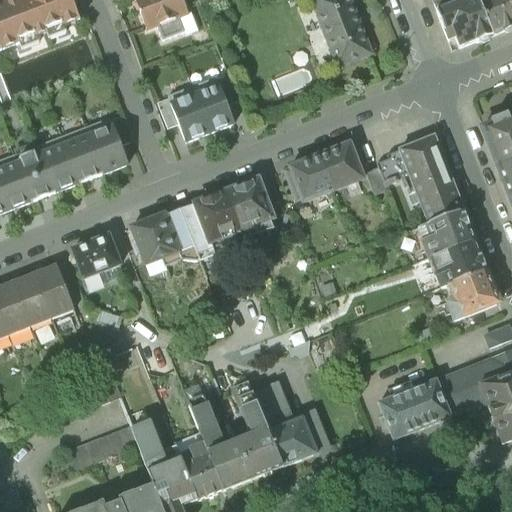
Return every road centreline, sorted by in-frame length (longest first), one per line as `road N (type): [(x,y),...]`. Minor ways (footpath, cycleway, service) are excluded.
road 1 (residential): [(436,86),(166,192)]
road 2 (secondary): [(511,491),(470,475),(414,469),(363,477),(295,511)]
road 3 (residential): [(511,277),(436,86)]
road 4 (residential): [(166,192),(96,0)]
road 5 (residential): [(166,192),(0,257)]
